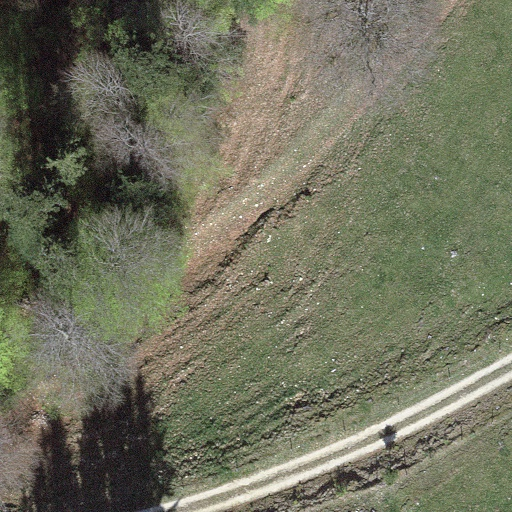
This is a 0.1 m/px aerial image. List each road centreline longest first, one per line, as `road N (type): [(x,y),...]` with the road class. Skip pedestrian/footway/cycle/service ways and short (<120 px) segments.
road 1 (track): [(438,0),(332,123),(217,224),(84,306),(0,317)]
road 2 (track): [(176,511),(398,429),(511,367)]
